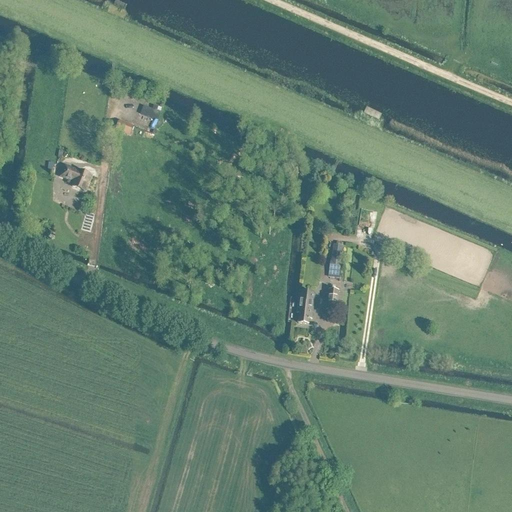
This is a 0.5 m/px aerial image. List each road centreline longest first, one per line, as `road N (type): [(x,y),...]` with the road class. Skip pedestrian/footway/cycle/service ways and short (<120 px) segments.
road 1 (unclassified): [(511,402),(199,345),(0,244)]
road 2 (track): [(272,0),(511,101)]
road 3 (track): [(342,511),(284,366)]
